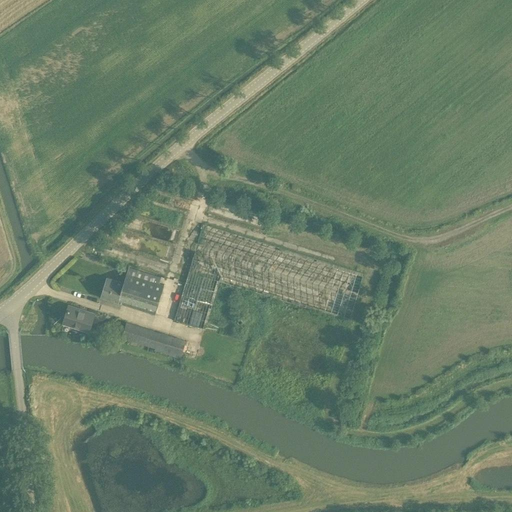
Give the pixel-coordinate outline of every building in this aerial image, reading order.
[(201,224),(175,319),(205,327),(217,283),(226,276),(231,278),(233,269),(218,265),(212,263),(208,257),(205,265),(197,263),(203,258),(204,255),(198,247),(208,249),(206,254),(213,256),(206,246),(204,247),(200,241),(201,237),(207,238),(208,234),(217,236),(217,237),(229,240),(231,232),(201,224)] [(351,319),(364,272),(322,261),(330,267),(334,268),(333,273),(337,276),(336,278),(341,282),(337,287),(341,291),(337,296),(334,295),(331,309),(335,310),(343,317),(351,319)] [(129,267),(127,273),(124,283),(107,278),(101,297),(155,314),(164,285),(159,284),(161,277),(129,267)] [(94,314),(69,306),(63,323),(89,331),(94,314)] [(181,358),(182,356),(186,341),(126,322),(122,338),(155,348),(155,350),(181,358)]
